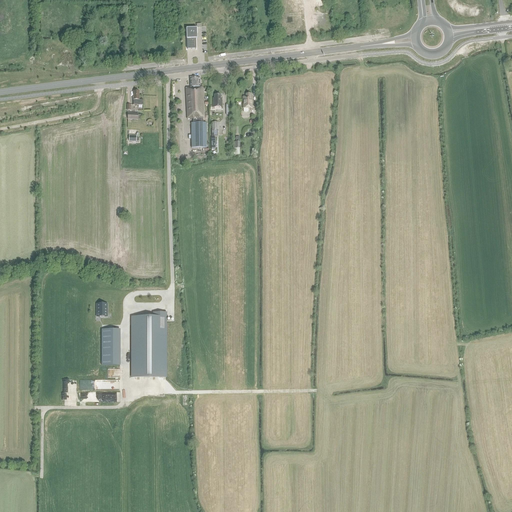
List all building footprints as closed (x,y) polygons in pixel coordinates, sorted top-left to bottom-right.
[(197,39),(197,28),(186,29),(186,39),(187,39),(187,49),(189,49),(194,49),(196,49),(196,39),(197,39)] [(187,119),(192,119),(193,123),(191,123),(191,149),(206,148),(206,123),(203,123),(203,119),(204,118),(203,88),(199,88),(199,78),(190,78),(190,88),(185,89),(187,119)] [(133,99),(133,100),(133,106),(143,106),(143,100),(139,100),(139,96),(138,96),(138,92),(133,92),(133,96),(133,97),(132,98),(133,99)] [(248,112),(248,109),(252,108),(252,97),(251,97),(251,94),(245,94),(245,97),(242,97),(243,109),(244,112),(248,112)] [(214,95),(214,100),(214,102),(212,102),(212,108),(221,108),(221,102),(220,102),(220,100),(220,95),(214,95)] [(97,305),(97,317),(107,317),(107,305),(104,305),(104,304),(99,304),(99,305),(97,305)] [(166,313),(153,313),(153,318),(132,318),(132,377),(165,377),(166,313)] [(120,330),(102,330),(102,346),(120,346),(120,330)]
